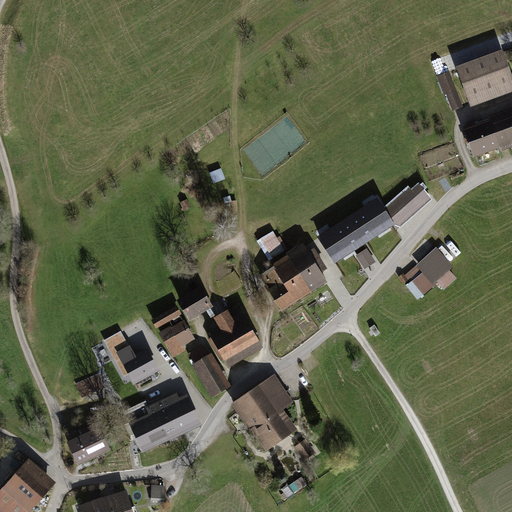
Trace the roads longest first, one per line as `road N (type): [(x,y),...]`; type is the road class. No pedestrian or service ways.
road 1 (unclassified): [(511,167),(443,206),(321,337),(236,392),(183,460),(162,470),(63,482)]
road 2 (track): [(267,372),(245,273),(235,145),(246,0)]
road 3 (track): [(53,468),(53,413),(14,306),(14,202),(0,147)]
road 4 (track): [(344,315),(412,416),(458,511)]
